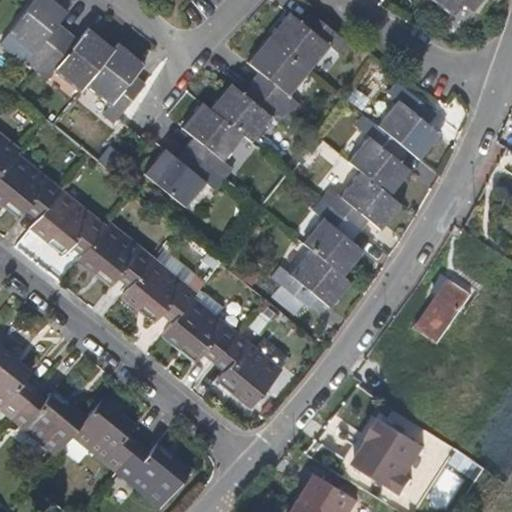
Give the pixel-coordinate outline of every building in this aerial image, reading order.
[(60,41),(50,33),(58,24),(68,11),(54,0),(34,0),(23,15),(10,32),(33,51),(25,62),(36,70),(44,60),(60,41)] [(430,0),(431,0),(437,5),(444,10),(452,0),(430,0)] [(339,41),(326,31),(318,25),(311,34),(301,26),(288,15),(267,41),(277,49),(291,61),(307,74),(327,50),(337,58),(346,47),(339,41)] [(311,34),(318,25),(308,17),(301,26),(311,34)] [(60,41),(68,32),(58,24),(50,33),(60,41)] [(106,58),(114,49),(101,38),(89,29),(79,41),(71,50),(60,41),(44,60),(36,70),(48,79),(55,70),(79,91),(85,84),(106,58)] [(71,50),(79,41),(71,34),(68,32),(60,41),(71,50)] [(307,74),(291,61),(277,49),(267,41),(248,65),(260,76),(262,78),(270,84),(262,94),(283,112),(287,116),(296,105),(287,99),(296,87),(307,74)] [(135,75),(144,64),(130,53),(118,43),(114,49),(106,58),(85,84),(94,92),(100,97),(109,104),(102,113),(113,121),(119,114),(128,103),(136,94),(126,86),(135,75)] [(136,94),(144,84),(135,75),(126,86),(136,94)] [(262,94),(270,84),(262,78),(260,76),(252,86),(262,94)] [(283,112),(262,94),(254,104),(244,96),(231,85),(222,95),(213,106),(209,111),(210,112),(234,131),(243,139),(249,144),(259,132),(270,119),(279,126),(287,116),(283,112)] [(262,94),(252,86),(244,96),(254,104),(262,94)] [(422,128),(414,120),(421,110),(409,100),(393,88),(385,98),(395,107),(388,115),(379,126),(375,131),(392,145),(401,153),(414,164),(421,156),(430,146),(435,139),(429,134),(422,128)] [(234,131),(210,112),(209,111),(201,104),(187,121),(181,130),(193,139),(193,140),(203,148),(193,160),(223,184),(229,176),(233,172),(225,167),(222,164),(227,158),(234,149),(243,139),(234,131)] [(422,128),(430,117),(421,110),(414,120),(422,128)] [(384,155),(392,145),(375,131),(365,123),(357,133),(366,141),(355,154),(346,165),(357,174),(370,185),(385,199),(395,187),(407,173),(393,162),(384,155)] [(16,148),(0,134),(0,167),(12,153),(16,148)] [(193,160),(203,148),(193,140),(192,142),(183,152),(193,160)] [(401,153),(392,145),(384,155),(393,162),(397,158),(401,153)] [(223,184),(193,160),(185,171),(174,163),(162,152),(155,161),(142,177),(151,185),(166,197),(183,211),(190,203),(203,187),(210,193),(214,195),(223,184)] [(185,171),(193,160),(183,152),(174,163),(185,171)] [(57,189),(12,153),(0,167),(0,201),(4,197),(19,211),(23,206),(35,217),(57,189)] [(385,199),(370,185),(357,174),(337,198),(328,190),(318,202),(330,212),(344,224),(354,213),(364,221),(377,233),(398,209),(385,199)] [(100,226),(78,208),(57,189),(35,217),(27,225),(43,238),(46,233),(62,246),(66,242),(78,252),(100,226)] [(19,211),(4,197),(0,201),(0,202),(16,215),(19,211)] [(346,243),(335,235),(344,224),(330,212),(318,202),(309,213),(318,221),(305,235),(296,246),(305,252),(338,280),(349,266),(359,254),(346,243)] [(354,233),(364,221),(354,213),(344,224),(354,233)] [(148,258),(104,221),(100,226),(78,252),(74,257),(91,271),(95,266),(111,279),(114,275),(126,284),(148,258)] [(346,243),(354,233),(344,224),(335,235),(346,243)] [(62,246),(46,233),(43,238),(59,251),(62,246)] [(338,280),(305,252),(302,256),(293,266),(285,275),(275,268),(266,279),(277,287),(292,300),(294,301),(302,291),(313,300),(325,311),(336,297),(345,286),(338,280)] [(191,294),(160,268),(148,258),(126,284),(118,294),(135,307),(139,302),(155,315),(157,311),(169,320),(187,299),(191,294)] [(111,279),(95,266),(91,271),(107,284),(111,279)] [(465,316),(481,290),(474,286),(470,293),(449,279),(446,281),(441,278),(433,292),(437,294),(435,299),(422,319),(445,334),(459,312),(465,316)] [(305,310),(313,300),(302,291),(294,301),(305,310)] [(232,336),(206,315),(187,299),(169,320),(159,333),(177,349),(181,344),(196,356),(199,352),(210,362),(232,336)] [(155,315),(139,302),(135,307),(151,320),(155,315)] [(438,345),(445,334),(422,319),(415,331),(438,345)] [(431,355),(438,345),(415,331),(409,341),(431,355)] [(274,371),(232,336),(210,362),(222,372),(219,375),(234,388),(231,392),(246,406),(274,371)] [(196,356),(181,344),(177,349),(192,361),(196,356)] [(0,407),(7,414),(29,387),(18,378),(21,374),(5,361),(9,356),(0,348),(0,407)] [(25,370),(9,356),(5,361),(21,374),(25,370)] [(234,388),(219,375),(215,380),(231,392),(234,388)] [(67,430),(80,414),(64,401),(60,406),(44,393),(40,397),(29,387),(7,414),(51,450),(67,430)] [(64,401),(48,388),(44,393),(60,406),(64,401)] [(122,433),(125,429),(109,416),(113,411),(95,397),(80,414),(67,430),(90,449),(111,467),(132,441),(122,433)] [(129,424),(113,411),(109,416),(125,429),(129,424)] [(399,494),(427,449),(378,418),(366,439),(373,443),(357,469),(399,494)] [(304,449),(318,433),(311,427),(306,434),(302,431),(296,438),(299,442),(298,444),(304,449)] [(309,454),(323,437),(318,433),(304,449),(309,454)] [(184,470),(166,456),(163,460),(146,447),(144,450),(132,441),(111,467),(117,471),(155,503),(184,470)] [(166,456),(150,442),(146,447),(163,460),(166,456)] [(346,511),(355,499),(314,475),(291,511),(346,511)]
